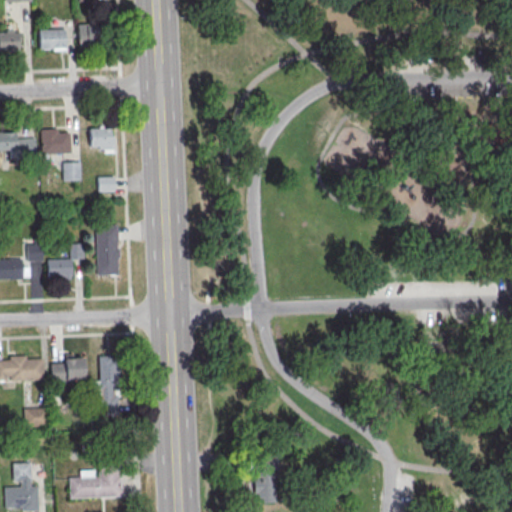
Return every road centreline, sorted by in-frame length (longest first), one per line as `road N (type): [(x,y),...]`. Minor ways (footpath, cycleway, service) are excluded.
road 1 (secondary): [(177,511),(153,0)]
road 2 (residential): [(257,309),(511,301)]
road 3 (residential): [(167,315),(0,320)]
road 4 (residential): [(157,86),(0,91)]
